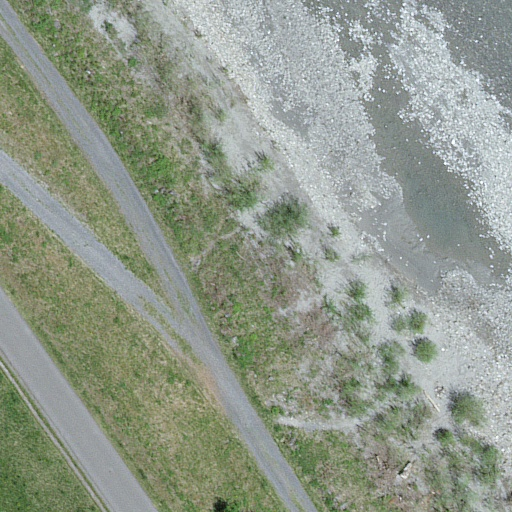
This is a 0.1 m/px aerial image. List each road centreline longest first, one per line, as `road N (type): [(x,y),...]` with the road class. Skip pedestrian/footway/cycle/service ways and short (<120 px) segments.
road 1 (track): [(307,511),(210,372),(0,170)]
road 2 (track): [(0,11),(134,205),(210,372)]
road 3 (track): [(0,324),(131,511)]
